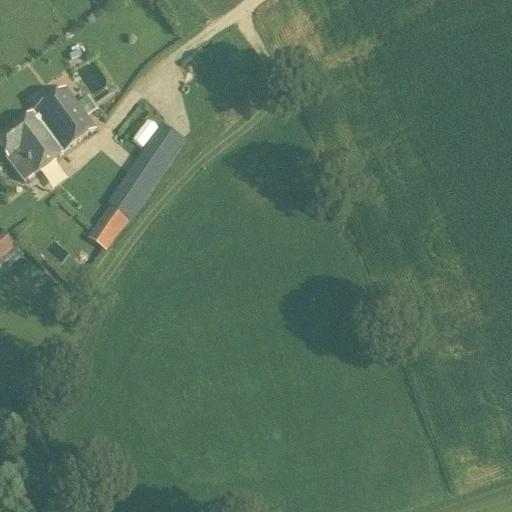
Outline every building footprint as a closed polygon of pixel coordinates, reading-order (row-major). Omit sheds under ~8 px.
[(34,114),(66,155),(95,132),(65,92),(34,114)] [(24,185),(66,155),(34,114),(0,139),(0,146),(9,158),(6,161),(24,185)] [(106,252),(165,165),(183,139),(166,127),(148,154),(89,240),(106,252)] [(0,260),(15,248),(3,234),(0,236),(0,260)] [(0,274),(22,255),(15,248),(0,260),(0,274)]
